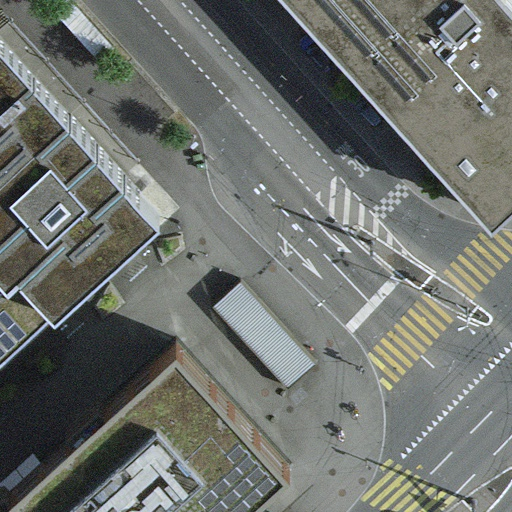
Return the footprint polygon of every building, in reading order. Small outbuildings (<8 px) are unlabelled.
[(511,190),(511,0),(305,0),(492,208),(511,190)] [(0,104),(38,70),(0,27),(0,104)] [(0,270),(42,316),(162,209),(38,70),(0,104),(0,270)] [(0,353),(42,316),(0,270),(0,353)] [(0,488),(0,511),(229,511),(290,459),(176,332),(0,488)]
